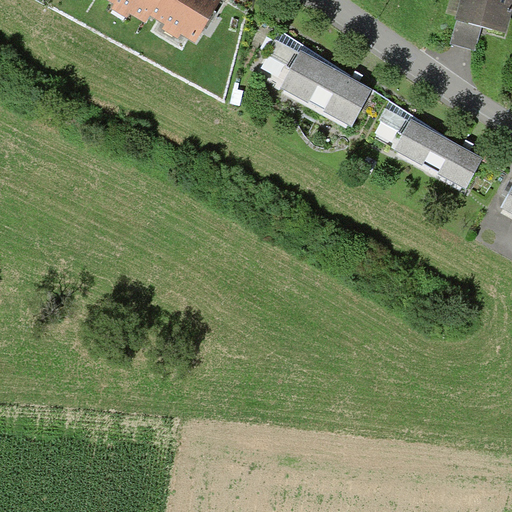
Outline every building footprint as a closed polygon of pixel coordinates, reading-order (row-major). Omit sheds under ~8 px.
[(110,0),(105,9),(153,37),(158,29),(203,56),(231,9),(214,0),(110,0)] [(511,15),(511,0),(461,0),(456,26),(508,36),(511,15)] [(349,126),(370,89),(296,49),(275,87),(349,126)] [(483,159),(411,122),(396,152),(468,189),(483,159)] [(511,189),(501,210),(511,215),(511,189)]
